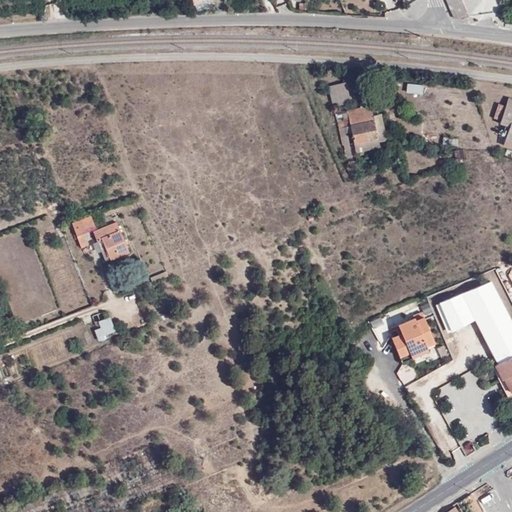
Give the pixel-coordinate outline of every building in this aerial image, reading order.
[(445,0),(454,19),(460,19),(467,16),(460,0),(445,0)] [(333,110),(350,106),(345,84),(327,87),(333,110)] [(407,85),(406,94),(422,95),(423,87),(407,85)] [(511,102),(507,100),(499,126),(509,129),(503,146),(511,149),(511,102)] [(359,105),(361,111),(342,115),(346,134),(352,133),(354,145),(377,140),(377,143),(384,141),(379,118),(373,119),(370,103),(359,105)] [(345,134),(346,134),(342,115),(335,117),(339,135),(345,134)] [(29,123),(23,125),(26,133),(32,131),(29,123)] [(345,137),(345,134),(339,135),(341,147),(343,147),(349,145),(347,136),(345,137)] [(356,153),(379,148),(377,143),(377,140),(354,145),(356,153)] [(347,160),(352,159),(349,145),(343,147),(347,160)] [(82,233),(94,229),(89,219),(72,225),(80,248),(86,246),(82,233)] [(109,262),(128,255),(116,224),(92,234),(96,244),(101,242),(109,262)] [(150,281),(153,286),(168,280),(166,275),(150,281)] [(495,295),(488,283),(438,305),(450,334),(474,321),(474,320),(469,310),(495,295)] [(511,326),(495,295),(469,310),(474,320),(498,364),(507,360),(511,356),(511,326)] [(413,319),(398,326),(401,334),(403,338),(393,343),(399,356),(408,352),(410,355),(426,348),(425,345),(434,342),(424,319),(416,323),(413,319)] [(105,341),(103,337),(114,334),(109,320),(99,324),(102,331),(94,333),(97,343),(105,341)] [(393,343),(403,338),(401,334),(391,339),(393,343)] [(401,362),(428,351),(426,348),(410,355),(408,352),(399,356),(401,362)] [(511,356),(507,360),(498,364),(494,366),(501,381),(504,379),(510,393),(511,391),(511,356)] [(400,370),(408,384),(417,379),(410,365),(400,370)] [(507,398),(511,395),(511,391),(510,393),(504,379),(501,381),(494,366),(491,367),(507,398)]
